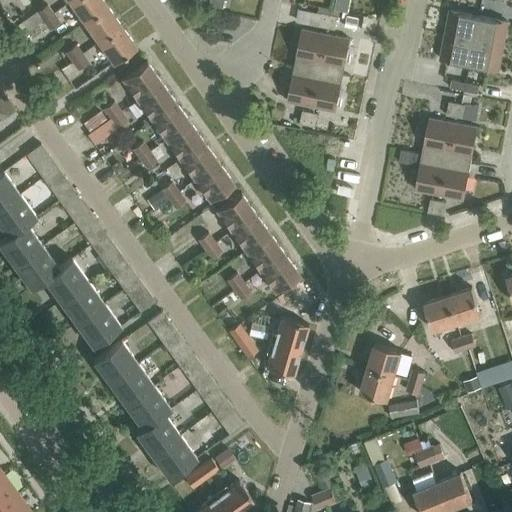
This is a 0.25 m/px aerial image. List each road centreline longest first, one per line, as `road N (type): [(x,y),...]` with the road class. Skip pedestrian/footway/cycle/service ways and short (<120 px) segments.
road 1 (residential): [(349,262),(414,0)]
road 2 (residential): [(273,511),(349,262)]
road 3 (residential): [(349,262),(324,250),(218,102)]
road 4 (unclassified): [(121,511),(0,344)]
road 5 (residential): [(349,262),(400,257),(511,220)]
